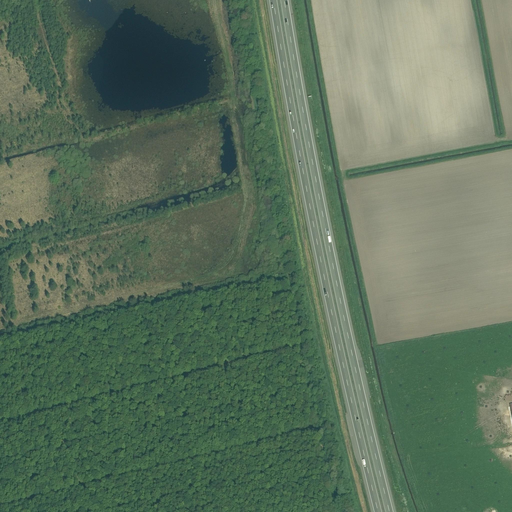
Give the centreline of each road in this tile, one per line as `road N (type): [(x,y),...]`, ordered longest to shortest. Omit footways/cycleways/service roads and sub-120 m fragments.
road 1 (motorway): [(269,0),(333,339),(375,511)]
road 2 (motorway): [(389,511),(284,0)]
